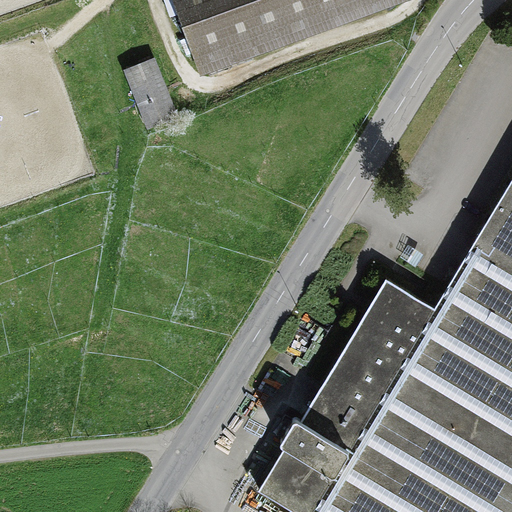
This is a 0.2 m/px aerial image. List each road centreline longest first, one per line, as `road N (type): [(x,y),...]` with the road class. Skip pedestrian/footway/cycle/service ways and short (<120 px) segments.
road 1 (unclassified): [(481,0),(406,99),(194,445)]
road 2 (unknown): [(164,0),(183,48),(209,70),(408,0)]
road 3 (residential): [(0,456),(194,445)]
